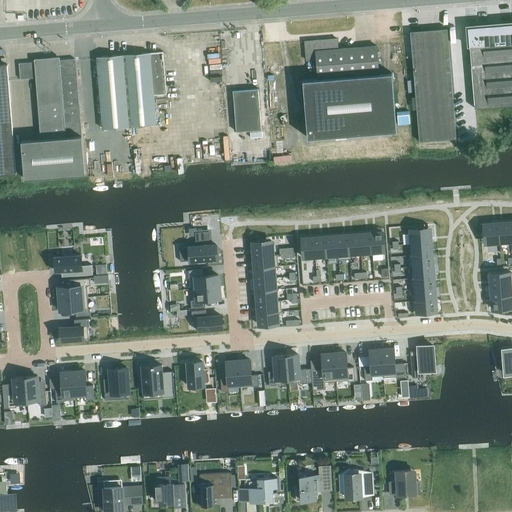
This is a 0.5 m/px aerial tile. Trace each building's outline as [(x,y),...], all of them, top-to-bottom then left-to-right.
[(511,23),(481,25),(482,36),(469,37),(475,108),(511,104),(511,23)] [(410,31),(417,112),(419,141),(456,138),(447,28),(410,31)] [(337,38),(305,41),(306,60),(316,59),(318,77),(379,72),(376,45),(338,49),(337,38)] [(163,52),(150,53),(97,57),(103,128),(130,126),(156,123),(153,95),(166,94),(164,69),(163,52)] [(23,62),(19,63),(20,79),(36,78),(40,139),(21,140),(24,178),(85,174),(75,58),(71,59),(23,63),(23,62)] [(0,175),(16,174),(11,112),(7,64),(0,64),(0,175)] [(392,72),(379,73),(379,72),(318,77),(318,78),(303,80),(307,137),(397,130),(392,72)] [(233,90),(235,112),(236,131),(261,129),(258,88),(233,90)] [(408,111),(398,111),(399,124),(410,124),(408,111)] [(509,222),(498,223),(499,244),(511,243),(509,222)] [(498,223),(486,224),(488,245),(499,244),(498,223)] [(196,246),(179,247),(180,261),(217,258),(216,244),(210,244),(209,230),(195,232),(196,246)] [(430,230),(409,232),(410,244),(431,242),(430,230)] [(371,232),(359,233),(361,255),(372,254),(371,232)] [(373,232),(371,232),(372,254),(384,253),(384,244),(382,232),(373,232)] [(359,233),(348,234),(350,256),(361,255),(359,233)] [(348,234),(337,235),(338,257),(338,259),(350,258),(350,256),(348,234)] [(337,235),(325,236),(327,258),(338,257),(337,235)] [(325,236),(314,237),(316,258),(327,258),(325,236)] [(311,237),(302,238),(303,251),(304,257),(315,256),(315,258),(316,258),(314,237),(311,237)] [(274,242),(253,244),(254,256),(275,254),(274,242)] [(431,242),(410,244),(410,254),(410,255),(432,253),(431,242)] [(410,254),(408,255),(409,267),(411,267),(411,266),(433,265),(432,253),(410,255),(410,254)] [(81,254),(54,257),(56,271),(71,269),(72,275),(93,274),(92,264),(82,265),(81,254)] [(275,254),(254,256),(255,267),(276,266),(278,266),(277,254),(275,254)] [(433,265),(411,266),(411,267),(412,277),(412,278),(434,276),(433,265)] [(276,266),(255,267),(255,279),(277,277),(276,266)] [(203,268),(188,269),(189,277),(190,277),(191,288),(219,286),(219,274),(203,275),(203,269),(203,268)] [(511,277),(511,272),(490,274),(491,285),(511,283),(511,277)] [(412,277),(410,277),(411,290),(413,290),(413,289),(435,287),(434,276),(412,278),(412,277)] [(74,285),(59,286),(60,298),(88,296),(87,285),(91,285),(90,277),(73,278),(74,285)] [(277,277),(255,279),(256,290),(278,288),(277,277)] [(511,283),(491,285),(492,297),(511,295),(511,283)] [(192,299),(191,299),(191,307),(206,306),(206,305),(205,299),(220,298),(219,286),(191,288),(192,299)] [(435,287),(413,289),(413,290),(414,300),(435,299),(435,287)] [(278,288),(256,290),(257,301),(279,300),(279,299),(278,288)] [(511,295),(492,297),(493,309),(499,308),(499,311),(506,310),(506,308),(511,307),(511,295)] [(88,296),(60,298),(60,310),(76,309),(76,316),(91,315),(90,308),(89,308),(88,296)] [(279,300),(257,301),(258,313),(280,311),(280,312),(282,311),(281,299),(279,299),(279,300)] [(414,300),(412,300),(413,312),(423,312),(423,311),(436,310),(435,301),(436,301),(435,299),(414,300)] [(206,309),(191,310),(192,318),(196,318),(197,330),(223,328),(222,315),(210,316),(206,316),(206,310),(206,309)] [(280,311),(258,313),(259,324),(272,323),(272,324),(281,323),(280,312),(280,311)] [(75,326),(60,327),(61,340),(89,338),(88,326),(90,326),(89,318),(74,319),(75,326)] [(418,351),(411,351),(413,377),(421,376),(420,370),(427,370),(435,369),(434,365),(433,344),(427,345),(418,345),(418,351)] [(394,348),(382,349),(384,372),(383,372),(384,377),(396,376),(396,377),(405,377),(404,362),(395,363),(394,348)] [(371,365),(364,365),(365,380),(372,379),(372,373),(383,372),(384,372),(382,349),(370,350),(371,365)] [(346,351),(334,352),(336,381),(347,380),(347,381),(355,381),(354,366),(347,367),(346,351)] [(323,369),(311,369),(312,382),(313,389),(326,388),(325,381),(336,381),(334,352),(322,353),(323,369)] [(298,353),(286,354),(288,382),(300,381),(300,383),(307,382),(306,368),(299,368),(298,353)] [(275,370),(268,371),(269,385),(277,385),(277,383),(288,382),(286,354),(274,355),(275,370)] [(250,359),(238,360),(240,383),(240,386),(252,385),(252,386),(259,386),(258,374),(251,374),(250,359)] [(228,376),(221,377),(222,391),(229,391),(229,384),(240,383),(238,360),(226,361),(228,376)] [(202,361),(187,362),(189,386),(204,385),(204,383),(210,382),(209,370),(203,371),(202,361)] [(161,364),(142,365),(144,392),(162,391),(163,397),(175,396),(173,371),(162,372),(161,364)] [(111,378),(103,378),(105,399),(115,399),(115,396),(114,396),(114,391),(126,390),(128,389),(127,367),(115,367),(115,370),(110,370),(111,378)] [(85,370),(73,371),(75,399),(76,399),(76,397),(87,396),(87,399),(94,399),(93,385),(86,385),(85,370)] [(62,387),(56,387),(57,402),(64,401),(64,400),(75,399),(73,371),(61,372),(62,387)] [(14,393),(7,393),(8,407),(16,407),(16,406),(27,405),(25,376),(13,377),(14,393)] [(37,376),(25,376),(27,405),(28,405),(27,402),(39,401),(39,405),(46,405),(45,390),(38,391),(37,376)] [(370,391),(369,383),(361,383),(362,391),(370,391)] [(417,385),(409,385),(410,396),(418,396),(417,385)] [(52,406),(45,407),(45,416),(53,415),(52,406)] [(131,476),(141,476),(140,466),(131,466),(131,476)] [(189,470),(179,470),(179,479),(190,479),(189,470)] [(345,475),(340,475),(341,491),(346,491),(346,497),(361,496),(361,494),(373,494),(372,473),(360,474),(360,472),(345,473),(345,475)] [(397,481),(389,481),(390,493),(398,493),(398,494),(416,493),(416,492),(420,491),(420,481),(415,481),(415,473),(397,474),(397,481)] [(301,488),(296,488),(296,500),(308,499),(316,499),(316,493),(318,493),(318,489),(321,489),(320,478),(320,474),(301,475),(302,487),(301,487),(301,488)] [(201,493),(197,494),(197,506),(205,505),(215,504),(215,497),(215,495),(220,495),(219,491),(226,491),(226,487),(232,486),(231,480),(214,481),(214,477),(200,477),(201,493)] [(258,487),(249,488),(250,496),(250,501),(258,500),(259,501),(273,500),(273,501),(274,501),(273,487),(277,487),(277,488),(278,488),(277,477),(277,479),(272,479),(272,478),(271,478),(271,477),(260,478),(258,478),(258,479),(257,479),(258,487)] [(105,493),(100,494),(100,504),(105,503),(106,510),(124,509),(123,503),(135,503),(134,487),(122,487),(122,486),(120,486),(120,479),(106,480),(106,486),(104,486),(105,493)] [(173,482),(155,483),(156,499),(160,499),(160,503),(174,502),(174,496),(182,496),(182,484),(173,484),(173,482)] [(0,510),(8,510),(17,510),(16,493),(7,493),(7,485),(0,485),(0,510)]
